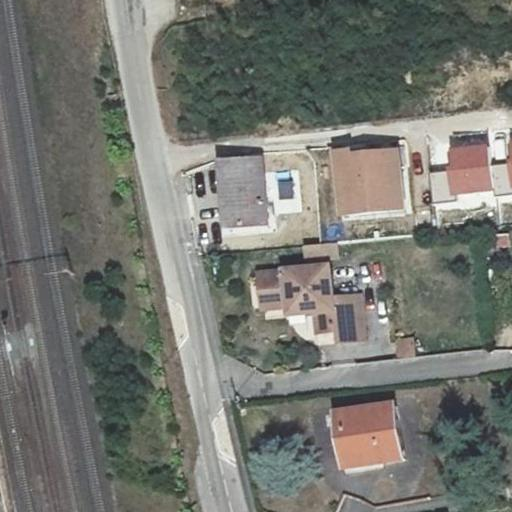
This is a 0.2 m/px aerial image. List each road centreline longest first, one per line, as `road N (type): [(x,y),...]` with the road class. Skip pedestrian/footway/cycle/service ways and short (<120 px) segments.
road 1 (tertiary): [(127,0),(150,160),(232,511)]
road 2 (track): [(150,160),(511,121)]
road 3 (track): [(127,10),(270,0)]
